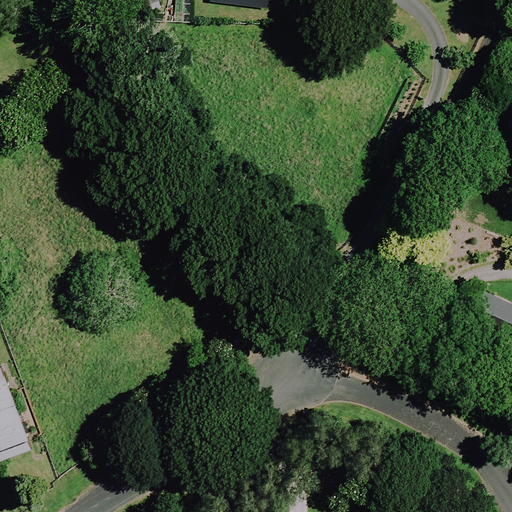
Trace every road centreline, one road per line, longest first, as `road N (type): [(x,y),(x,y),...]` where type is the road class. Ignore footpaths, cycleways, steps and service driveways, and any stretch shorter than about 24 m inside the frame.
road 1 (unclassified): [(281,368),(384,403),(462,441),(511,496)]
road 2 (unclassified): [(281,368),(90,511)]
